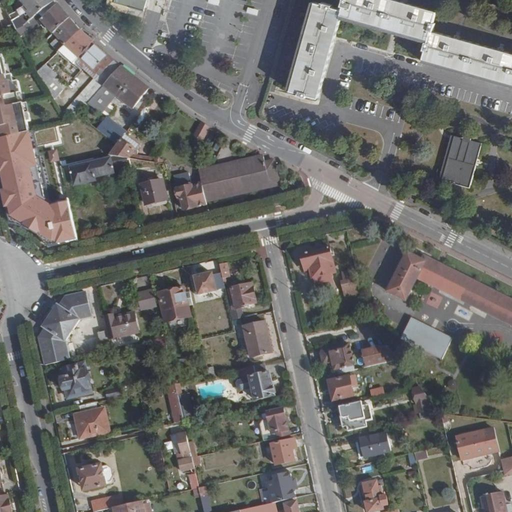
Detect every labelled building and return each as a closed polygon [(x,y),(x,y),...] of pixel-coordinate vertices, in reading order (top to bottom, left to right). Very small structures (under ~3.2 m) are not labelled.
[(38,16),(56,2),(53,0),(23,0),(28,5),(22,10),(30,21),(38,16)] [(128,14),(130,7),(116,3),(116,0),(108,0),(107,7),(128,14)] [(116,0),(116,3),(130,7),(144,11),(147,0),(116,0)] [(344,7),(343,11),(341,17),(427,41),(429,41),(432,32),(436,23),(434,23),(437,12),(395,0),(343,0),(343,6),(344,7)] [(53,34),(70,19),(56,2),(38,16),(30,21),(23,26),(26,33),(29,35),(41,25),(44,28),(46,27),(53,34)] [(341,17),(343,11),(332,8),(332,6),(322,4),(322,5),(312,2),(289,89),(300,92),(299,94),(307,96),(308,94),(319,97),(341,17)] [(17,31),(23,26),(16,13),(9,16),(17,31)] [(59,51),(80,30),(70,19),(53,34),(56,39),(50,44),(58,52),(59,51)] [(17,31),(20,38),(26,33),(23,26),(17,31)] [(78,114),(88,103),(121,67),(80,30),(59,51),(81,71),(83,69),(95,80),(63,114),(69,124),(78,114)] [(511,53),(432,32),(429,41),(427,41),(424,49),(426,50),(423,62),(511,86),(511,53)] [(0,55),(0,80),(14,78),(13,75),(9,76),(3,55),(1,55),(0,55)] [(56,76),(45,65),(38,72),(54,99),(62,91),(52,81),(56,76)] [(132,108),(148,89),(121,67),(88,103),(101,114),(117,96),(132,108)] [(0,80),(0,127),(1,127),(4,139),(9,138),(31,133),(28,122),(31,121),(29,113),(26,114),(24,104),(20,105),(18,94),(22,93),(19,81),(15,82),(14,78),(0,80)] [(152,107),(147,103),(141,112),(147,115),(152,107)] [(117,146),(125,135),(126,133),(107,117),(97,130),(117,146)] [(208,135),(212,129),(202,122),(194,135),(202,140),(206,133),(208,135)] [(36,139),(35,132),(31,133),(9,138),(10,145),(8,145),(12,160),(10,162),(12,167),(16,169),(35,164),(30,140),(36,139)] [(90,132),(87,138),(100,145),(103,139),(90,132)] [(110,156),(129,159),(139,145),(125,135),(117,146),(110,156)] [(471,187),(482,144),(472,141),(472,139),(464,136),(463,138),(452,135),(439,179),(471,187)] [(114,170),(131,166),(129,159),(110,156),(111,159),(89,164),(88,161),(62,166),(67,188),(68,196),(70,202),(80,200),(77,186),(96,181),(95,178),(114,174),(114,170)] [(264,158),(200,172),(203,183),(207,201),(279,184),(274,163),(266,164),(264,158)] [(62,166),(56,168),(61,190),(67,188),(62,166)] [(177,188),(192,185),(189,174),(174,177),(177,188)] [(48,215),(52,212),(53,208),(50,206),(48,206),(47,199),(50,198),(45,176),(33,179),(33,181),(20,185),(22,197),(19,198),(21,208),(27,206),(29,210),(31,215),(41,213),(42,211),(44,211),(46,214),(48,215)] [(166,200),(162,181),(143,185),(147,204),(166,200)] [(207,201),(203,183),(192,186),(192,185),(177,188),(180,200),(182,199),(185,210),(207,205),(207,201)] [(302,254),(305,265),(309,264),(310,269),(312,277),(315,277),(316,284),(332,281),(331,274),(336,273),(329,247),(317,250),(318,251),(302,254)] [(511,300),(442,266),(438,274),(432,271),(434,267),(422,260),(407,253),(387,292),(406,301),(417,278),(511,325),(511,300)] [(438,274),(442,266),(424,256),(422,260),(434,267),(432,271),(438,274)] [(227,262),(219,264),(221,273),(222,277),(224,284),(226,284),(224,276),(230,275),(227,262)] [(222,277),(221,273),(213,275),(212,273),(195,277),(200,294),(216,291),(216,289),(224,287),(224,284),(222,277)] [(256,303),(251,283),(230,288),(231,289),(227,290),(232,310),(247,307),(247,305),(256,303)] [(347,301),(362,298),(359,285),(344,288),(347,301)] [(187,300),(185,294),(184,287),(159,293),(164,311),(188,305),(187,300)] [(154,316),(149,295),(148,292),(139,294),(143,312),(147,311),(149,318),(154,316)] [(431,292),(426,303),(439,309),(443,297),(431,292)] [(60,306),(58,305),(45,327),(46,329),(40,338),(45,365),(64,361),(62,347),(65,341),(81,318),(91,316),(86,293),(68,297),(60,306)] [(160,316),(155,294),(149,295),(154,316),(160,316)] [(114,314),(105,317),(108,332),(110,339),(140,332),(136,313),(116,317),(114,314)] [(451,339),(410,318),(400,338),(440,359),(451,339)] [(272,353),(265,322),(245,327),(252,358),(272,353)] [(110,339),(108,332),(97,335),(101,352),(112,350),(110,339)] [(151,341),(153,350),(167,348),(164,335),(161,335),(162,339),(151,341)] [(349,344),(339,347),(339,351),(327,353),(323,355),(325,363),(333,361),(335,369),(354,365),(349,344)] [(67,346),(62,347),(64,361),(70,359),(67,346)] [(364,353),(367,367),(393,361),(399,360),(388,346),(364,353)] [(399,360),(393,361),(402,373),(407,370),(399,360)] [(95,392),(88,363),(67,368),(63,372),(64,377),(62,377),(62,381),(60,383),(61,388),(64,387),(65,390),(67,390),(69,398),(95,392)] [(266,374),(264,364),(243,368),(238,370),(240,379),(251,377),(256,400),(275,396),(270,373),(266,374)] [(359,386),(356,375),(329,381),(333,400),(354,395),(353,387),(359,386)] [(125,394),(123,386),(110,389),(111,397),(125,394)] [(370,391),(372,398),(387,395),(385,387),(370,391)] [(179,396),(184,419),(194,417),(189,393),(183,395),(179,396)] [(415,414),(428,412),(425,393),(412,395),(415,414)] [(97,402),(80,407),(82,413),(76,415),(82,438),(110,431),(105,408),(98,410),(97,402)] [(362,402),(344,406),(347,422),(349,430),(368,426),(366,418),(363,406),(362,402)] [(347,422),(344,406),(339,407),(343,423),(347,422)] [(284,436),(290,435),(283,408),(267,411),(274,439),(284,436)] [(493,428),(456,436),(462,459),(498,450),(493,428)] [(193,458),(187,432),(179,434),(184,456),(179,458),(182,471),(195,468),(194,465),(193,458)] [(391,451),(387,434),(360,439),(364,457),(391,451)] [(285,441),(284,436),(274,439),(275,443),(272,444),(272,445),(273,452),(276,465),(295,460),(292,448),(297,447),(295,439),(285,441)] [(430,450),(415,453),(416,461),(431,457),(430,450)] [(201,456),(193,458),(194,465),(202,463),(201,456)] [(511,457),(501,460),(504,471),(505,476),(511,474),(511,457)] [(106,486),(101,465),(81,470),(85,490),(106,486)] [(191,475),(194,489),(200,488),(196,471),(191,472),(192,475),(191,475)] [(292,498),(297,498),(290,472),(275,475),(280,501),(282,501),(286,500),(292,498)] [(364,484),(365,487),(367,495),(368,502),(366,503),(368,511),(383,509),(383,506),(388,504),(386,496),(381,497),(380,494),(383,493),(381,487),(384,485),(383,480),(364,484)] [(505,511),(500,493),(481,497),(485,511),(505,511)] [(0,511),(12,511),(9,495),(0,497),(0,511)] [(93,502),(95,511),(108,508),(122,505),(119,497),(93,502)] [(293,502),(292,498),(286,500),(287,504),(286,504),(287,511),(299,511),(297,501),(293,502)] [(142,511),(140,501),(122,505),(108,508),(108,511),(142,511)]
